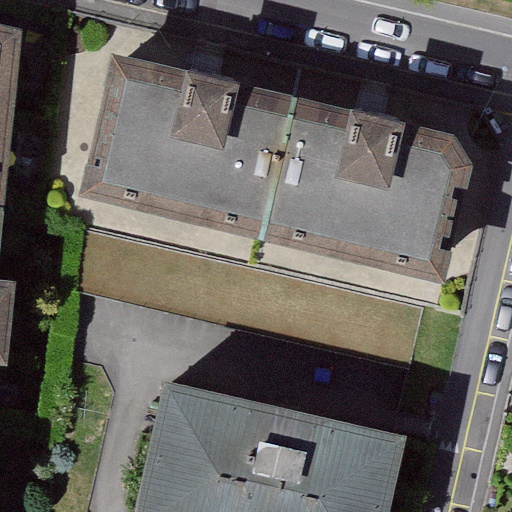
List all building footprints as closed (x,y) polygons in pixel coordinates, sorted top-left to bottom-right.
[(0,195),(2,196),(18,38),(0,33),(0,195)] [(265,222),(293,94),(127,55),(98,183),(265,222)] [(293,94),(265,222),(439,262),(467,154),(449,131),(293,94)] [(0,352),(5,353),(13,282),(0,280),(0,218),(2,196),(0,195),(0,352)] [(380,511),(398,435),(175,384),(146,511),(380,511)]
